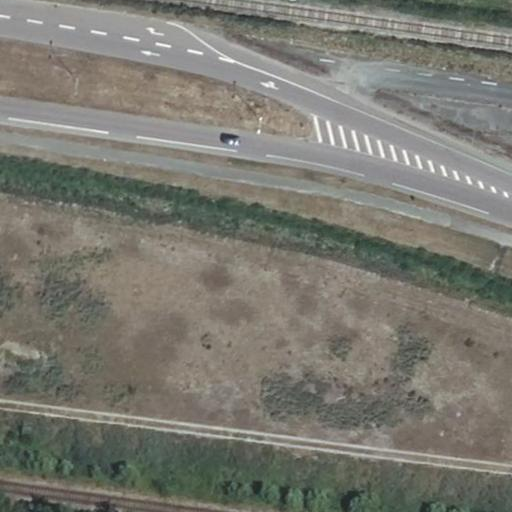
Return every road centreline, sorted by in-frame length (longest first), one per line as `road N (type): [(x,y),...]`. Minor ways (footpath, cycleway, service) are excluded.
road 1 (track): [(511,471),(0,407)]
road 2 (tertiary): [(476,182),(312,102),(171,52),(0,21)]
road 3 (tertiary): [(0,106),(476,182)]
